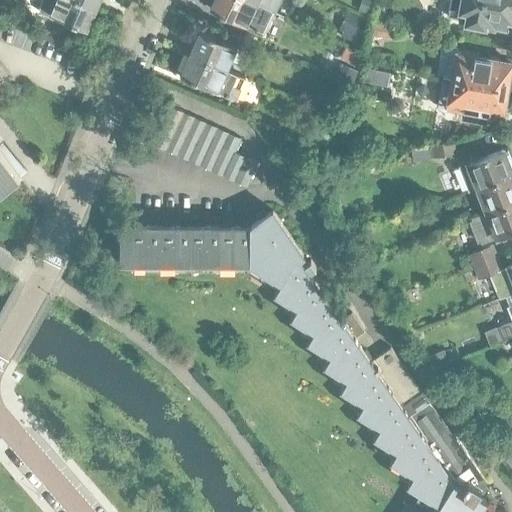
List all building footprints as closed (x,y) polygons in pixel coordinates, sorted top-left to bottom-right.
[(96,6),(81,0),(42,0),(39,8),(41,12),(46,15),(50,13),(64,19),(71,22),(77,25),(87,29),(96,6)] [(263,33),(273,11),(249,0),(213,0),(210,8),(246,25),(247,25),(263,33)] [(278,0),(249,0),(273,11),(278,0)] [(511,18),(511,0),(449,0),(447,15),(458,18),(458,22),(506,31),(508,20),(511,21),(511,18)] [(342,29),(340,34),(353,41),(356,35),(357,36),(364,20),(349,13),(341,28),(342,29)] [(390,35),(393,23),(373,19),(370,31),(390,35)] [(199,30),(190,51),(227,67),(236,45),(199,30)] [(357,63),(361,53),(343,46),(339,56),(357,63)] [(456,54),(452,77),(507,87),(507,85),(510,83),(511,74),(510,72),(511,62),(498,59),(499,56),(491,55),(491,58),(475,55),(476,50),(457,47),(456,54)] [(190,51),(180,75),(228,95),(237,72),(227,68),(227,67),(190,51)] [(338,61),(333,73),(351,82),(357,69),(338,61)] [(367,67),(365,80),(389,85),(391,72),(367,67)] [(443,76),(437,105),(465,111),(464,117),(484,121),(485,114),(502,117),(507,87),(452,77),(443,76)] [(235,151),(237,145),(241,137),(170,105),(153,143),(246,185),(257,161),(235,151)] [(318,108),(314,117),(326,122),(330,113),(318,108)] [(458,152),(457,145),(455,138),(443,141),(430,143),(428,144),(431,157),(458,152)] [(461,165),(458,166),(468,191),(471,190),(478,187),(511,173),(511,172),(509,164),(511,162),(511,159),(508,151),(504,152),(502,149),(461,165)] [(0,192),(18,178),(19,179),(20,178),(0,152),(0,192)] [(511,173),(478,187),(486,208),(479,211),(479,213),(511,200),(511,173)] [(473,220),(470,221),(478,241),(481,240),(482,242),(497,236),(499,241),(511,236),(511,235),(510,231),(511,230),(511,200),(479,213),(480,214),(477,215),(472,217),(473,220)] [(272,209),(266,213),(262,208),(255,213),(259,218),(249,225),(120,224),(119,264),(132,264),(132,262),(251,263),(280,282),(274,292),(289,301),(291,298),(299,303),(290,316),(305,325),(307,322),(315,327),(307,340),(321,349),(324,345),(332,350),(324,365),(338,374),(341,370),(349,375),(340,388),(354,397),(357,393),(365,398),(356,412),(371,421),(373,417),(382,422),(373,436),(387,446),(390,440),(398,446),(388,460),(402,469),(405,464),(414,470),(406,483),(438,504),(432,511),(476,511),(485,499),(477,493),(485,479),(421,390),(416,394),(409,383),(414,380),(390,346),(371,359),(355,336),(365,329),(351,311),(341,318),(299,259),(304,255),(272,209)] [(474,209),(460,215),(462,221),(472,217),(477,215),(474,209)] [(492,245),(469,254),(474,266),(497,256),(496,255),(492,245)] [(497,256),(474,266),(478,277),(490,273),(501,268),(501,266),(497,256)] [(501,268),(490,273),(500,297),(507,294),(510,293),(511,292),(511,262),(501,266),(501,268)] [(511,307),(511,321),(499,327),(503,337),(511,333),(511,292),(510,293),(507,294),(511,307)] [(488,385),(470,399),(478,410),(496,397),(488,385)] [(495,441),(504,434),(497,425),(489,432),(495,441)]
